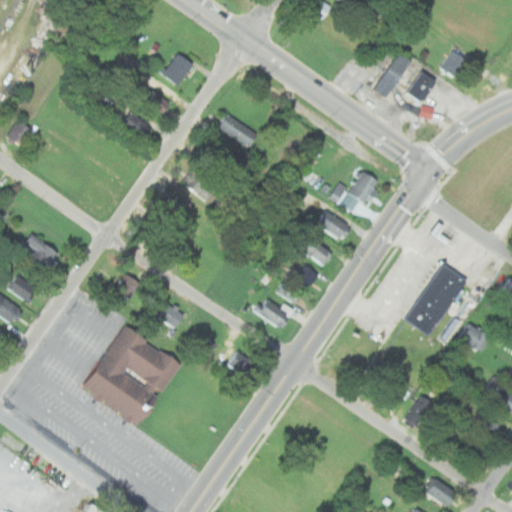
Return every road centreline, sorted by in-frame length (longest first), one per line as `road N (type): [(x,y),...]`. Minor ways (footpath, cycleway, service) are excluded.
road 1 (residential): [(509,511),(107,232)]
road 2 (residential): [(0,382),(270,0)]
road 3 (primary): [(198,511),(431,178)]
road 4 (primary): [(431,178),(190,0)]
road 5 (residential): [(144,511),(0,411)]
road 6 (residential): [(0,157),(107,232)]
